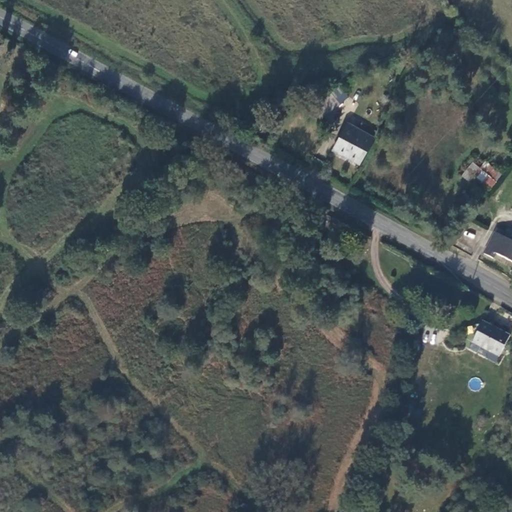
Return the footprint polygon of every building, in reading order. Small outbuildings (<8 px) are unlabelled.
[(331,89),(334,93),(342,103),(350,96),(340,84),(331,89)] [(322,119),(342,103),(334,93),(314,109),(322,119)] [(359,128),(363,121),(352,115),(334,149),(359,163),(375,137),(359,128)] [(481,166),(475,161),(464,175),(470,180),(474,175),(490,187),(502,173),(487,160),(481,166)] [(511,261),(511,240),(497,232),(485,253),(494,258),(498,253),(511,261)] [(509,336),(484,322),(473,341),(498,355),(509,336)] [(467,384),(476,391),(483,383),(474,376),(467,384)]
